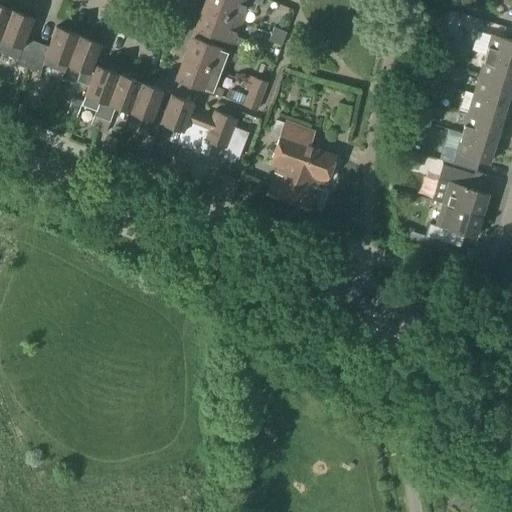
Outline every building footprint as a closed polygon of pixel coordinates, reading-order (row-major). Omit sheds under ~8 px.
[(249,0),(248,3),(241,0),(204,0),(202,9),(240,24),(246,9),(254,12),(256,5),(260,6),(262,0),(249,0)] [(0,38),(10,10),(0,6),(0,38)] [(235,36),(240,24),(202,9),(194,29),(232,44),(240,47),(243,39),(235,36)] [(37,43),(25,39),(33,19),(10,10),(0,38),(0,53),(16,59),(14,64),(27,69),(37,43)] [(283,40),(286,32),(273,27),(270,35),(283,40)] [(68,65),(78,36),(56,28),(48,47),(37,43),(27,69),(39,74),(43,65),(64,73),(66,65),(68,65)] [(448,44),(451,33),(439,31),(436,41),(448,44)] [(281,46),(283,40),(270,35),(268,41),(281,46)] [(101,44),(78,36),(68,65),(80,70),(76,82),(88,86),(93,74),(90,72),(101,44)] [(511,64),(511,42),(489,36),(483,56),(511,64)] [(182,59),(221,74),(227,59),(234,62),(237,55),(230,52),(229,53),(190,38),(182,59)] [(446,54),(448,44),(436,41),(434,51),(446,54)] [(511,85),(511,80),(511,64),(483,56),(478,75),(511,85)] [(216,87),(221,74),(182,59),(174,80),(213,95),(213,94),(221,97),(223,90),(216,87)] [(77,117),(91,122),(90,125),(98,128),(118,75),(96,67),(77,117)] [(439,84),(441,74),(429,71),(427,81),(439,84)] [(129,112),(140,83),(118,75),(98,128),(97,130),(105,133),(109,122),(115,106),(129,112)] [(505,104),(511,85),(478,75),(472,95),(505,104)] [(265,90),(267,83),(254,77),(251,85),(265,90)] [(427,81),(424,91),(436,94),(439,84),(427,81)] [(145,136),(146,135),(163,91),(140,83),(129,112),(143,117),(137,133),(145,136)] [(257,111),(265,90),(251,85),(246,95),(232,90),(227,92),(224,98),(243,105),(242,106),(257,111)] [(190,112),(191,110),(193,104),(170,95),(159,124),(173,129),(168,141),(171,142),(167,152),(173,154),(177,144),(190,112)] [(499,124),(505,104),(472,95),(466,114),(499,124)] [(81,106),(82,102),(72,98),(66,114),(76,118),(77,117),(81,106)] [(190,112),(177,144),(207,155),(211,144),(224,149),(224,150),(229,163),(238,159),(248,132),(234,127),(236,121),(214,112),(211,118),(191,110),(190,112)] [(429,124),(431,113),(420,110),(417,120),(429,124)] [(493,143),(499,124),(466,114),(460,133),(493,143)] [(323,191),(326,183),(325,182),(335,156),(309,147),(314,131),(284,120),(279,136),(269,165),(277,168),(268,196),(309,211),(317,189),(323,191)] [(429,124),(417,120),(415,131),(427,133),(429,124)] [(487,163),(493,143),(460,133),(454,153),(451,163),(476,171),(479,161),(487,163)] [(146,135),(145,136),(141,147),(149,150),(153,138),(146,135)] [(117,140),(106,136),(100,152),(111,157),(117,140)] [(155,163),(146,159),(142,169),(151,173),(155,163)] [(183,180),(189,164),(174,159),(168,174),(183,180)] [(482,215),(489,192),(474,188),(477,176),(442,165),(438,179),(449,182),(443,204),(482,215)] [(476,236),(482,215),(443,204),(437,226),(429,223),(424,237),(460,247),(464,233),(476,236)] [(421,246),(425,231),(408,226),(404,241),(421,246)] [(468,508),(476,496),(462,487),(455,499),(468,508)]
